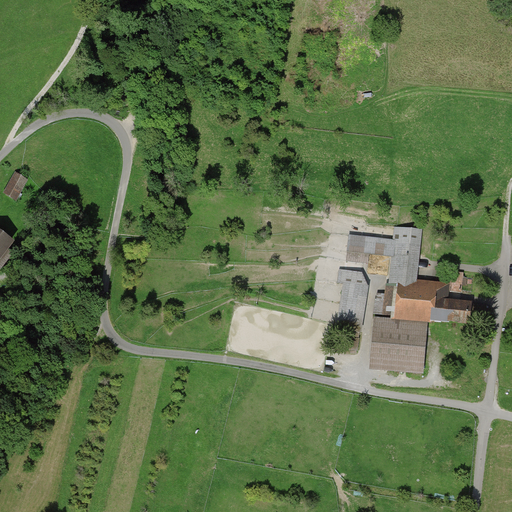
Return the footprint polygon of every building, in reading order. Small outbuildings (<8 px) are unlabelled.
[(3,195),(17,202),(29,181),(15,173),(3,195)] [(432,324),(471,328),(474,305),(449,302),(450,292),(450,285),(418,282),(423,231),(395,228),(393,241),(349,236),(346,263),(369,265),(370,256),(393,258),(389,286),(386,286),(385,295),(383,316),(383,319),(375,319),(371,371),(424,376),(429,326),(432,326),(432,324)] [(0,273),(14,256),(9,252),(15,244),(0,231),(0,273)] [(335,331),(361,335),(369,288),(363,274),(339,270),(337,286),(343,287),(335,331)] [(450,285),(450,292),(462,293),(464,273),(451,273),(450,285)] [(383,316),(385,295),(377,294),(377,300),(375,300),(374,315),(383,316)]
